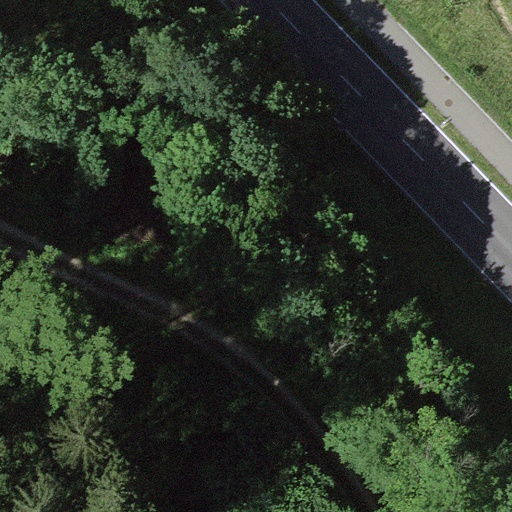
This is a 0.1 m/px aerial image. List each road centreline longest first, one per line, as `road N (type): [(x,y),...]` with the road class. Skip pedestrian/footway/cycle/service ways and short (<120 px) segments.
road 1 (track): [(365,511),(280,405),(0,243)]
road 2 (primary): [(272,0),(511,246)]
